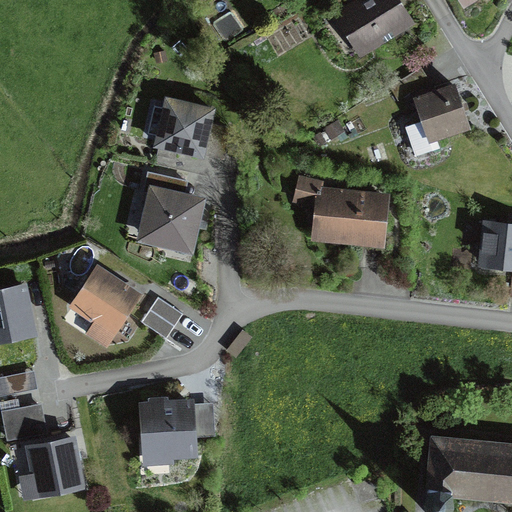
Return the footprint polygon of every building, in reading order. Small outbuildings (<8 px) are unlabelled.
[(364,46),(407,19),(394,0),(367,0),(344,15),(364,46)] [(430,81),(421,67),(389,86),(398,101),(430,81)] [(415,99),(423,121),(410,125),(408,130),(415,151),(420,154),(438,148),(435,137),(468,126),(455,86),(415,99)] [(212,110),(167,99),(157,144),(160,144),(157,154),(174,158),(177,148),(202,154),(212,110)] [(338,229),(338,236),(380,241),(385,198),(343,193),(343,190),(321,188),(317,227),(338,229)] [(161,244),(168,246),(174,243),(188,246),(198,202),(154,192),(144,236),(158,239),(161,244)] [(507,260),(507,266),(511,266),(511,225),(486,223),(482,257),(507,260)] [(97,269),(73,305),(113,331),(137,295),(97,269)] [(23,286),(0,290),(0,339),(33,333),(23,286)] [(183,313),(158,297),(141,321),(166,338),(183,313)] [(146,450),(162,449),(168,454),(193,452),(190,403),(143,406),(146,450)] [(7,413),(12,439),(46,433),(40,406),(7,413)] [(72,438),(29,447),(39,493),(81,485),(72,438)] [(511,446),(434,439),(430,486),(427,485),(424,511),(428,511),(450,511),(452,492),(511,498),(511,446)]
